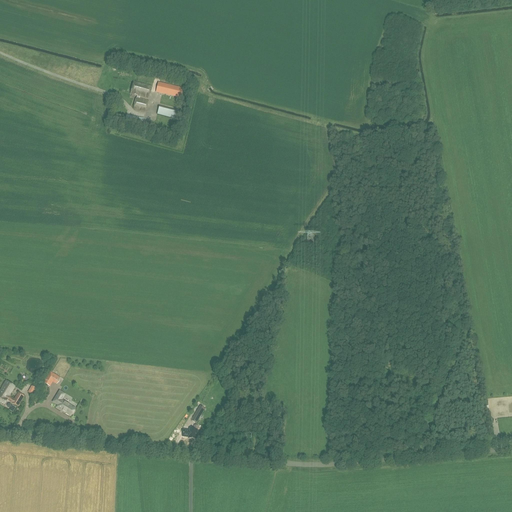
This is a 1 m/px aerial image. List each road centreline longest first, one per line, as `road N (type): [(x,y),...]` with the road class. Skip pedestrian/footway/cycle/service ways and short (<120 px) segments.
road 1 (unclassified): [(511,448),(303,464),(0,433)]
road 2 (track): [(472,329),(416,456)]
